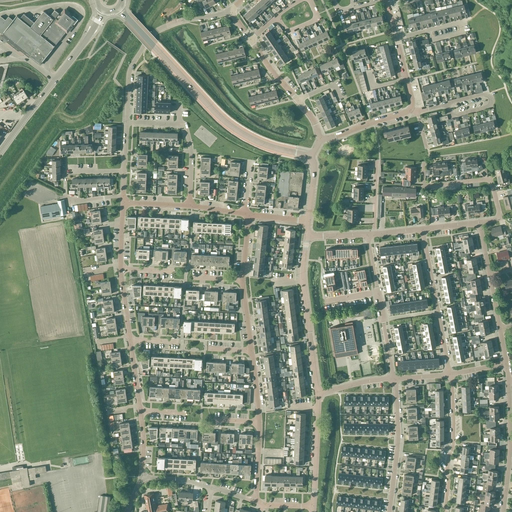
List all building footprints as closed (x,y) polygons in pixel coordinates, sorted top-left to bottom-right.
[(211,5),(207,0),(197,0),(198,0),(202,8),(205,7),(206,8),(211,5)] [(267,6),(261,0),(260,0),(257,3),(263,10),(267,6)] [(263,10),(257,3),(252,7),(258,14),(263,10)] [(460,14),(461,14),(464,13),(465,18),(468,18),(466,13),(464,4),(458,6),(460,14)] [(462,19),(461,14),(460,14),(458,6),(452,7),(454,16),(455,16),(458,15),(460,20),(462,19)] [(258,14),(252,7),(248,11),(254,18),(258,14)] [(456,21),(455,16),(454,16),(452,7),(447,9),(449,17),(450,17),(453,16),(454,21),(456,21)] [(0,16),(0,32),(2,34),(1,35),(18,50),(21,49),(30,56),(40,64),(75,20),(65,11),(62,15),(55,9),(50,15),(44,10),(34,22),(24,14),(20,18),(16,15),(13,19),(8,16),(5,19),(1,16),(0,16)] [(451,22),(450,17),(449,17),(447,9),(441,10),(443,19),(444,18),(447,18),(449,23),(451,22)] [(443,19),(441,10),(436,11),(438,20),(439,20),(442,19),(443,24),(445,23),(444,18),(443,19)] [(254,18),(248,11),(244,15),(250,22),(254,18)] [(440,25),(439,20),(438,20),(436,11),(430,13),(432,21),(433,21),(436,20),(438,25),(440,25)] [(375,17),(377,25),(383,23),(381,15),(377,17),(376,13),(373,13),(374,17),(375,17)] [(434,26),(433,21),(432,21),(430,13),(425,14),(427,23),(428,23),(431,22),(432,27),(434,26)] [(367,15),(368,19),(369,19),(371,26),(377,25),(375,17),(374,17),(371,18),(370,14),(367,15)] [(429,28),(428,23),(427,23),(425,14),(419,16),(421,24),(422,24),(425,23),(427,28),(429,28)] [(351,23),(353,31),(359,29),(357,22),(356,22),(353,23),(352,19),(351,19),(351,16),(349,17),(349,19),(350,23),(351,23)] [(369,19),(368,19),(365,20),(364,16),(361,16),(362,20),(363,20),(365,28),(371,26),(369,19)] [(423,29),(422,24),(421,24),(419,16),(413,17),(416,26),(416,25),(420,25),(421,30),(423,29)] [(363,20),(362,20),(359,21),(358,17),(355,18),(356,22),(357,22),(359,29),(365,28),(363,20)] [(416,26),(413,17),(408,19),(410,27),(414,26),(415,31),(418,30),(416,25),(416,26)] [(347,32),(353,31),(351,23),(350,23),(347,24),(346,20),(343,21),(344,25),(345,25),(347,32)] [(221,27),(223,36),(230,34),(228,26),(221,27)] [(318,30),(320,34),(321,34),(324,41),(330,38),(327,31),(322,33),(319,26),(317,27),(318,30)] [(217,38),(223,36),(221,27),(214,29),(217,38)] [(210,39),(217,38),(214,29),(208,31),(210,39)] [(203,41),(210,39),(208,31),(201,33),(203,41)] [(265,40),(272,35),(269,31),(261,36),(265,40)] [(321,34),(320,34),(317,36),(315,32),(313,33),(314,36),(315,36),(319,43),(324,41),(321,34)] [(313,46),(319,43),(315,36),(314,36),(311,38),(309,34),(307,35),(309,39),(310,39),(313,46)] [(268,45),(275,40),(272,35),(265,40),(268,45)] [(456,58),(462,56),(460,48),(461,48),(459,44),(458,36),(455,37),(456,44),(458,49),(454,50),(456,58)] [(310,39),(309,39),(305,41),(304,37),(302,38),(303,42),(304,41),(307,48),(313,46),(310,39)] [(417,46),(422,45),(429,43),(428,39),(422,41),(421,42),(419,42),(418,39),(416,39),(408,41),(410,48),(417,46)] [(271,50),(279,45),(275,40),(268,45),(271,50)] [(302,51),(307,48),(304,41),(303,42),(300,43),(298,40),(296,41),(298,45),(298,44),(302,51)] [(467,47),(469,54),(476,53),(473,40),(470,41),(471,46),(467,47)] [(442,53),(439,41),(436,42),(437,49),(438,49),(439,54),(435,55),(437,62),(444,61),(442,53)] [(460,48),(462,56),(469,54),(467,47),(466,42),(463,43),(464,47),(461,48),(460,48)] [(377,54),(381,53),(381,52),(389,50),(387,44),(379,46),(381,51),(377,52),(377,54)] [(275,55),(282,50),(279,45),(271,50),(275,55)] [(418,50),(417,46),(410,48),(411,54),(419,53),(423,52),(423,49),(418,50)] [(446,52),(442,53),(444,61),(451,59),(448,47),(445,47),(446,52)] [(236,49),(238,58),(245,56),(243,48),(236,49)] [(232,60),(238,58),(236,49),(229,51),(232,60)] [(360,58),(361,58),(365,57),(366,61),(368,60),(367,56),(366,56),(364,49),(358,50),(360,58)] [(278,59),(285,54),(282,50),(275,55),(278,59)] [(362,61),(361,58),(360,58),(358,50),(352,52),(354,59),(359,58),(360,62),(362,61)] [(381,52),(381,53),(382,57),(375,58),(376,61),(379,60),(383,59),(382,58),(390,56),(389,50),(381,52)] [(225,61),(232,60),(229,51),(223,53),(225,61)] [(218,63),(225,61),(223,53),(216,54),(218,63)] [(420,56),(419,53),(411,54),(413,61),(421,59),(425,58),(424,55),(420,56)] [(289,59),(285,54),(278,59),(281,64),(289,59)] [(380,66),(384,65),(384,64),(392,62),(390,56),(382,58),(383,59),(384,63),(380,64),(380,66)] [(334,67),(335,67),(338,65),(340,69),(342,68),(340,64),(337,58),(331,60),(334,67)] [(421,59),(413,61),(415,68),(422,66),(423,69),(430,68),(429,64),(427,65),(426,62),(421,63),(421,59)] [(337,71),(335,67),(334,67),(331,60),(325,63),(328,70),(329,70),(333,68),(334,72),(337,71)] [(384,64),(384,65),(385,69),(381,70),(382,72),(386,71),(386,70),(393,68),(392,62),(384,64)] [(328,70),(325,63),(319,65),(323,73),(327,71),(329,74),(331,73),(329,70),(328,70)] [(312,77),(313,77),(317,75),(318,79),(320,78),(319,74),(318,74),(315,68),(309,70),(312,77)] [(395,74),(393,68),(386,70),(386,71),(387,75),(383,76),(383,78),(388,77),(387,76),(395,74)] [(251,71),(253,80),(260,78),(258,69),(251,71)] [(315,81),(313,77),(312,77),(309,70),(303,73),(307,80),(311,78),(313,82),(312,82),(314,88),(317,87),(315,81)] [(247,81),(253,80),(251,71),(244,73),(247,81)] [(476,81),(477,86),(480,85),(479,81),(482,80),(481,72),(474,74),(476,81)] [(240,83),(247,81),(244,73),(238,74),(240,83)] [(307,80),(303,73),(297,75),(301,83),(305,80),(307,84),(309,83),(307,80)] [(233,85),(240,83),(238,74),(231,76),(233,85)] [(469,83),(470,88),(473,87),(472,82),(476,81),(474,74),(467,75),(469,83)] [(467,75),(461,77),(462,85),(463,89),(464,92),(467,91),(466,88),(465,84),(469,83),(467,75)] [(462,85),(461,77),(454,79),(457,91),(460,90),(459,86),(462,85)] [(449,80),(442,82),(444,89),(445,94),(448,93),(447,89),(451,88),(451,90),(454,89),(452,83),(450,83),(449,80)] [(444,89),(442,82),(436,83),(437,91),(439,95),(442,95),(440,90),(444,89)] [(431,93),(432,97),(435,96),(434,92),(437,91),(436,83),(429,85),(431,93)] [(427,94),(431,93),(429,85),(422,87),(425,99),(428,98),(427,94)] [(16,92),(21,100),(27,96),(27,97),(27,96),(23,90),(20,92),(19,91),(18,92),(17,91),(16,92)] [(269,92),(271,101),(278,99),(276,91),(269,92)] [(16,103),(21,100),(16,92),(15,93),(16,94),(14,94),(15,96),(12,97),(16,104),(16,103)] [(264,102),(271,101),(269,92),(262,94),(264,102)] [(392,93),(393,97),(394,97),(396,105),(402,103),(400,96),(395,97),(394,93),(392,93)] [(0,102),(8,98),(6,94),(0,97),(0,102)] [(257,104),(264,102),(262,94),(255,96),(257,104)] [(325,102),(324,101),(323,98),(327,96),(326,94),(322,96),(315,100),(317,105),(325,102)] [(394,97),(393,97),(389,98),(388,94),(386,95),(387,99),(388,99),(390,106),(396,105),(394,97)] [(251,106),(257,104),(255,96),(248,97),(251,106)] [(382,100),(384,108),(390,106),(388,99),(387,99),(383,100),(382,96),(380,96),(381,100),(382,100)] [(374,98),(375,102),(376,102),(378,109),(384,108),(382,100),(381,100),(377,101),(376,97),(374,98)] [(376,102),(375,102),(371,103),(370,99),(368,100),(369,104),(370,104),(372,111),(378,109),(376,102)] [(317,105),(320,111),(327,107),(325,103),(329,102),(328,100),(324,101),(325,102),(317,105)] [(330,113),(328,109),(332,107),(334,107),(333,104),(327,107),(320,111),(323,116),(330,113)] [(353,110),(356,117),(362,115),(359,108),(354,109),(353,106),(350,106),(352,110),(353,110)] [(350,120),(356,117),(353,110),(352,110),(348,112),(347,108),(345,109),(346,113),(347,113),(350,120)] [(323,116),(325,122),(332,119),(332,118),(331,115),(336,112),(335,110),(330,113),(323,116)] [(427,117),(429,124),(436,122),(441,121),(448,119),(447,116),(447,115),(440,117),(440,118),(436,119),(435,115),(437,115),(436,112),(429,114),(430,116),(427,117)] [(486,122),(488,130),(495,128),(494,124),(497,123),(495,115),(489,117),(490,121),(486,122)] [(336,117),(332,118),(332,119),(325,122),(328,128),(335,125),(333,120),(337,119),(336,117)] [(482,132),(488,130),(486,122),(485,118),(482,118),(483,123),(480,124),(482,132)] [(480,124),(479,119),(476,120),(477,125),(473,126),(475,133),(482,132),(480,124)] [(438,128),(438,129),(443,127),(442,124),(437,126),(436,122),(429,124),(430,130),(438,128)] [(465,128),(461,129),(463,136),(470,135),(467,122),(464,123),(465,128)] [(461,129),(460,124),(457,125),(458,129),(455,130),(456,138),(463,136),(461,129)] [(408,126),(393,129),(383,132),(384,136),(387,136),(388,141),(410,135),(408,126)] [(439,132),(438,129),(438,128),(430,130),(432,137),(440,135),(444,134),(444,131),(439,132)] [(441,139),(440,135),(432,137),(431,137),(432,141),(433,141),(434,144),(441,142),(442,145),(449,143),(447,137),(441,139)] [(51,146),(46,152),(51,156),(56,150),(51,146)] [(115,152),(115,146),(108,146),(108,150),(103,150),(103,152),(108,152),(108,155),(113,155),(113,152),(115,152)] [(472,167),(471,158),(465,159),(465,162),(462,162),(463,171),(469,171),(468,168),(472,167)] [(476,158),(471,158),(472,167),(472,171),(479,170),(480,171),(483,169),(480,164),(480,160),(477,161),(476,158)] [(447,164),(447,161),(441,162),(442,171),(442,176),(443,175),(445,174),(446,173),(448,173),(449,174),(450,174),(451,173),(450,164),(447,164)] [(357,171),(367,171),(367,162),(361,162),(361,165),(357,165),(357,171)] [(439,171),(442,171),(441,162),(435,162),(435,165),(432,166),(433,175),(439,174),(439,171)] [(502,186),(510,184),(509,179),(507,179),(504,168),(495,170),(498,183),(501,182),(502,186)] [(291,171),(279,170),(276,195),(288,196),(300,198),(303,172),(291,171)] [(366,180),(367,171),(357,171),(357,176),(360,176),(360,180),(366,180)] [(415,173),(405,173),(405,176),(404,179),(403,179),(402,185),(410,185),(410,182),(408,182),(408,179),(416,179),(416,175),(415,175),(415,173)] [(353,193),(363,193),(363,184),(357,184),(357,187),(354,187),(353,193)] [(406,187),(399,187),(393,187),(383,187),(382,195),(392,196),(392,197),(399,197),(405,197),(405,196),(415,196),(416,188),(406,188),(406,187)] [(503,197),(506,209),(511,207),(511,195),(511,194),(511,192),(511,189),(506,190),(508,196),(503,197)] [(363,193),(353,193),(353,198),(356,198),(356,202),(363,202),(363,193)] [(299,210),(300,198),(288,196),(287,207),(293,207),(293,209),(299,210)] [(67,214),(64,201),(64,200),(57,201),(58,203),(40,207),(42,217),(59,214),(60,215),(67,214)] [(473,205),(474,213),(480,213),(479,210),(483,210),(482,201),(476,202),(477,204),(473,205)] [(468,214),(474,213),(473,205),(467,205),(467,204),(464,205),(465,212),(468,211),(468,214)] [(347,214),(357,215),(357,206),(351,205),(351,209),(347,209),(347,214)] [(449,207),(443,208),(444,217),(450,216),(450,213),(453,213),(452,206),(449,206),(449,207)] [(411,209),(412,215),(417,214),(417,217),(424,216),(423,207),(416,207),(416,208),(411,209)] [(444,217),(443,208),(440,208),(439,207),(431,208),(432,215),(438,215),(439,217),(444,217)] [(90,212),(91,220),(101,218),(100,210),(90,212)] [(356,224),(357,215),(347,214),(347,220),(350,220),(350,223),(356,224)] [(91,220),(92,227),(102,226),(101,218),(91,220)] [(92,227),(94,235),(103,234),(102,226),(92,227)] [(503,236),(506,235),(504,227),(501,228),(500,226),(490,229),(492,237),(502,234),(503,236)] [(103,234),(94,235),(95,243),(104,242),(103,234)] [(458,246),(473,244),(472,237),(468,238),(468,235),(462,236),(463,243),(458,243),(458,246)] [(417,243),(411,244),(411,252),(412,252),(416,251),(416,255),(419,255),(418,251),(417,243)] [(411,252),(411,244),(404,245),(405,252),(406,252),(410,252),(410,256),(413,256),(412,252),(411,252)] [(474,250),(473,244),(458,246),(455,247),(455,250),(464,248),(465,252),(474,250)] [(400,257),(400,253),(399,253),(398,245),(392,246),(393,254),(394,254),(398,253),(398,257),(400,257)] [(406,256),(406,252),(405,252),(404,245),(398,245),(399,253),(400,253),(404,253),(404,257),(406,256)] [(445,252),(444,248),(448,247),(447,245),(443,245),(443,246),(436,248),(437,254),(445,252)] [(394,258),(394,254),(393,254),(392,246),(386,247),(387,254),(391,254),(392,258),(394,258)] [(170,257),(171,248),(168,248),(168,247),(162,247),(161,250),(161,260),(167,260),(168,257),(170,257)] [(388,258),(387,254),(386,247),(379,247),(380,255),(385,255),(386,259),(388,258)] [(509,256),(511,254),(510,247),(506,248),(507,250),(496,253),(498,261),(509,258),(509,256)] [(171,248),(170,257),(173,257),(173,260),(179,260),(180,251),(176,251),(177,248),(171,248)] [(449,251),(445,252),(437,254),(438,260),(446,258),(445,254),(449,253),(449,251)] [(107,260),(106,254),(96,255),(97,262),(98,265),(104,264),(104,261),(107,260)] [(446,258),(438,260),(439,266),(447,265),(447,264),(446,260),(450,259),(450,257),(446,258)] [(462,264),(462,267),(477,264),(475,258),(466,260),(467,263),(462,264)] [(413,270),(421,269),(420,263),(412,264),(413,269),(409,270),(409,272),(413,271),(413,270)] [(447,265),(439,266),(440,273),(448,271),(447,266),(451,265),(451,263),(447,264),(447,265)] [(383,266),(384,273),(391,271),(391,270),(391,267),(395,266),(394,264),(390,264),(390,265),(383,266)] [(477,264),(462,267),(463,270),(468,269),(469,272),(466,273),(466,277),(475,275),(475,271),(478,271),(477,264)] [(410,278),(415,277),(414,277),(422,275),(421,269),(413,270),(413,271),(414,275),(410,276),(410,278)] [(391,271),(384,273),(385,279),(393,277),(392,276),(392,273),(396,272),(395,270),(391,270),(391,271)] [(441,277),(442,283),(450,282),(450,281),(449,277),(453,277),(453,274),(449,275),(449,276),(441,277)] [(416,283),(423,281),(422,275),(414,277),(415,277),(415,281),(411,282),(412,284),(416,283)] [(466,285),(466,288),(481,285),(479,278),(476,279),(475,275),(466,277),(467,281),(470,280),(471,284),(466,285)] [(393,277),(385,279),(386,285),(394,283),(393,279),(397,278),(396,276),(392,276),(393,277)] [(450,282),(442,283),(444,289),(451,288),(451,287),(450,283),(455,283),(454,280),(450,281),(450,282)] [(424,287),(423,281),(416,283),(416,287),(412,288),(413,290),(417,290),(417,289),(424,287)] [(398,282),(394,283),(386,285),(387,291),(395,290),(394,285),(398,284),(398,282)] [(481,285),(466,288),(467,291),(472,290),(472,293),(469,294),(470,298),(479,296),(479,292),(482,291),(481,285)] [(455,286),(451,287),(451,288),(444,289),(445,296),(452,294),(452,293),(452,290),(456,289),(455,286)] [(199,290),(186,290),(185,299),(198,300),(201,300),(202,293),(199,293),(199,290)] [(220,301),(220,299),(220,297),(220,294),(217,294),(218,291),(211,291),(211,300),(214,301),(214,304),(217,305),(217,301),(220,301)] [(223,297),(220,297),(220,299),(223,299),(223,301),(226,301),(226,305),(229,305),(229,301),(236,302),(236,292),(223,291),(223,297)] [(452,294),(445,296),(446,302),(454,301),(453,296),(457,295),(456,293),(452,293),(452,294)] [(257,307),(267,306),(266,303),(268,302),(267,296),(260,297),(260,300),(256,301),(257,307)] [(419,296),(419,300),(420,300),(421,308),(428,307),(427,299),(422,300),(421,296),(419,296)] [(479,296),(470,298),(471,302),(474,301),(475,304),(470,305),(470,308),(485,306),(483,299),(480,300),(479,296)] [(414,301),(415,309),(421,308),(420,300),(419,300),(416,301),(415,297),(413,297),(413,301),(414,301)] [(407,298),(407,302),(408,302),(409,310),(415,309),(414,301),(413,301),(409,302),(409,298),(407,298)] [(402,303),(403,311),(409,310),(408,302),(407,302),(403,303),(403,299),(400,299),(401,303),(402,303)] [(394,300),(395,304),(396,304),(397,312),(403,311),(402,303),(401,303),(397,304),(397,300),(394,300)] [(396,304),(395,304),(391,305),(390,301),(388,301),(389,305),(390,305),(391,313),(397,312),(396,304)] [(447,307),(448,313),(456,311),(455,307),(459,306),(458,304),(454,305),(447,307)] [(474,314),(474,318),(483,316),(483,313),(486,312),(485,306),(470,308),(471,311),(476,310),(476,314),(474,314)] [(456,311),(448,313),(449,319),(457,318),(457,317),(456,313),(460,312),(460,310),(456,311)] [(267,312),(258,313),(259,320),(268,318),(268,315),(275,314),(275,311),(267,312)] [(148,326),(148,313),(147,313),(147,316),(144,316),(145,313),(138,313),(137,321),(141,321),(141,325),(148,326)] [(154,323),(157,323),(158,314),(154,313),(154,316),(150,316),(150,313),(148,313),(148,326),(154,326),(154,323)] [(160,326),(166,327),(167,317),(163,317),(163,314),(158,314),(157,323),(160,323),(160,326)] [(457,318),(449,319),(450,325),(458,324),(458,323),(457,319),(461,318),(461,316),(457,317),(457,318)] [(483,316),(474,318),(475,322),(478,322),(479,325),(473,326),(474,329),(489,326),(487,320),(484,320),(483,316)] [(345,356),(358,354),(352,322),(345,323),(345,325),(330,327),(335,358),(345,356)] [(424,330),(432,329),(431,322),(423,324),(424,329),(420,329),(421,332),(425,331),(424,330)] [(462,322),(458,323),(458,324),(450,325),(451,331),(459,330),(458,325),(462,324),(462,322)] [(394,327),(395,334),(403,332),(403,331),(402,327),(406,327),(405,324),(401,325),(401,326),(394,327)] [(489,326),(474,329),(475,332),(480,331),(480,334),(490,333),(489,326)] [(426,336),(433,335),(432,329),(424,330),(425,331),(425,335),(421,336),(422,338),(426,337),(426,336)] [(403,332),(395,334),(396,340),(404,338),(404,337),(403,334),(407,333),(407,330),(403,331),(403,332)] [(452,336),(453,343),(461,341),(461,340),(460,336),(464,336),(464,333),(460,334),(460,335),(452,336)] [(427,342),(434,341),(433,335),(426,336),(426,337),(426,341),(422,342),(423,344),(427,343),(427,342)] [(404,338),(396,340),(397,346),(405,344),(405,343),(404,340),(408,339),(408,337),(404,337),(404,338)] [(462,347),(462,346),(461,343),(466,342),(465,339),(461,340),(461,341),(453,343),(455,349),(462,347)] [(478,350),(492,347),(491,340),(482,342),(482,346),(477,347),(478,350)] [(436,347),(434,341),(427,342),(427,343),(427,347),(423,348),(424,350),(428,349),(428,348),(436,347)] [(405,344),(397,346),(399,352),(406,351),(405,346),(409,345),(409,343),(405,343),(405,344)] [(466,346),(462,346),(462,347),(455,349),(456,355),(463,353),(463,352),(463,349),(467,348),(466,346)] [(494,353),(492,347),(478,350),(473,350),(475,357),(479,356),(479,352),(484,351),(484,355),(485,355),(486,358),(491,357),(491,354),(494,353)] [(467,352),(463,352),(463,353),(456,355),(457,361),(465,360),(464,355),(468,354),(467,352)] [(427,355),(425,355),(425,359),(426,359),(426,367),(433,367),(432,359),(431,359),(427,359),(427,355)] [(433,355),(431,355),(431,359),(432,359),(433,367),(439,366),(438,358),(434,359),(433,355)] [(414,356),(412,356),(412,360),(413,360),(414,368),(420,367),(420,360),(419,360),(415,360),(414,356)] [(421,356),(418,356),(419,360),(420,360),(420,367),(426,367),(426,359),(425,359),(421,360),(421,356)] [(400,361),(397,361),(397,368),(401,368),(401,369),(408,368),(407,361),(406,361),(402,361),(402,357),(400,357),(400,361)] [(408,357),(406,357),(406,361),(407,361),(408,368),(414,368),(413,360),(412,360),(408,361),(408,357)] [(228,376),(228,366),(225,365),(226,363),(219,362),(219,372),(223,372),(223,375),(228,376)] [(237,373),(238,363),(231,363),(231,366),(228,366),(228,376),(230,376),(231,372),(234,373),(234,376),(237,376),(237,373)] [(483,389),(484,392),(498,391),(498,385),(494,385),(494,381),(487,382),(487,386),(488,386),(489,389),(483,389)] [(406,389),(406,396),(416,395),(415,386),(411,387),(411,389),(406,389)] [(305,388),(295,389),(296,393),(292,393),(293,399),(297,398),(296,396),(306,394),(305,388)] [(116,396),(126,395),(125,389),(115,390),(116,393),(109,394),(109,397),(116,396)] [(204,402),(211,402),(211,392),(205,392),(205,393),(203,393),(203,396),(204,396),(204,402)] [(278,399),(269,400),(270,406),(274,406),(274,409),(282,408),(282,405),(279,405),(279,401),(283,401),(282,398),(278,399)] [(499,420),(499,413),(484,413),(484,416),(489,416),(490,420),(486,420),(486,423),(495,423),(495,420),(499,420)] [(485,432),(485,435),(499,434),(499,428),(495,428),(495,424),(486,425),(486,428),(490,428),(490,432),(485,432)] [(217,445),(218,444),(218,431),(213,430),(213,432),(209,432),(208,441),(212,442),(212,445),(217,445)] [(484,455),(499,456),(499,449),(496,449),(496,445),(488,445),(488,449),(490,449),(489,453),(484,452),(484,455)] [(348,459),(348,456),(349,447),(342,446),(341,455),(346,456),(346,459),(348,459)] [(348,456),(353,457),(353,460),(355,460),(355,457),(356,448),(349,447),(348,456)] [(355,457),(360,457),(360,460),(362,461),(363,458),(362,458),(363,449),(356,448),(355,457)] [(362,458),(363,458),(368,458),(367,461),(369,461),(370,458),(371,450),(363,449),(362,458)] [(370,458),(375,459),(374,462),(377,462),(377,459),(378,450),(371,450),(370,458)] [(385,451),(378,450),(377,459),(382,460),(382,463),(384,463),(385,451)] [(213,472),(219,473),(219,463),(216,463),(217,457),(214,457),(214,453),(210,453),(210,458),(214,458),(213,463),(213,472)] [(498,463),(499,456),(484,455),(484,458),(489,458),(489,462),(486,462),(486,465),(495,467),(495,462),(498,463)] [(494,471),(495,467),(486,465),(485,470),(488,470),(488,474),(483,473),(482,476),(497,478),(498,471),(494,471)] [(46,472),(45,466),(27,469),(27,467),(19,469),(19,470),(0,473),(0,479),(12,477),(13,482),(21,481),(22,487),(30,485),(29,479),(36,478),(35,474),(46,472)] [(346,474),(341,473),(341,470),(339,470),(338,482),(345,483),(346,474)] [(353,475),(348,474),(348,471),(346,471),(346,474),(345,483),(352,484),(353,475)] [(360,476),(355,475),(356,472),(353,472),(353,475),(352,484),(359,484),(360,476)] [(359,484),(366,485),(367,476),(362,476),(363,473),(361,473),(360,476),(359,484)] [(366,485),(374,486),(375,477),(370,477),(370,474),(368,473),(367,476),(366,485)] [(375,477),(374,486),(381,487),(382,478),(377,477),(377,474),(375,474),(375,477)] [(483,487),(493,488),(494,484),(496,484),(497,478),(482,476),(482,479),(487,479),(487,483),(484,483),(483,487)] [(493,488),(483,487),(483,491),(485,491),(485,495),(480,494),(480,497),(494,499),(495,492),(493,492),(493,488)] [(193,493),(186,492),(185,505),(188,505),(188,501),(192,501),(193,493)] [(168,511),(167,504),(156,506),(154,493),(144,495),(146,511),(168,511)] [(107,511),(110,497),(105,496),(100,495),(97,511),(107,511)] [(343,509),(343,506),(345,497),(337,496),(336,505),(341,506),(341,509),(343,509)] [(343,506),(348,506),(348,509),(350,510),(351,507),(352,498),(345,497),(343,506)] [(493,505),(494,499),(480,497),(479,500),(484,500),(484,504),(480,503),(480,508),(490,509),(490,505),(493,505)] [(351,507),(356,507),(355,510),(357,511),(358,508),(359,499),(352,498),(351,507)] [(366,500),(359,499),(358,508),(363,508),(362,511),(365,511),(365,509),(366,500)] [(365,509),(370,509),(369,511),(371,511),(372,510),(372,509),(373,501),(366,500),(365,509)] [(372,509),(372,510),(377,510),(377,511),(379,511),(381,502),(373,501),(372,509)]
